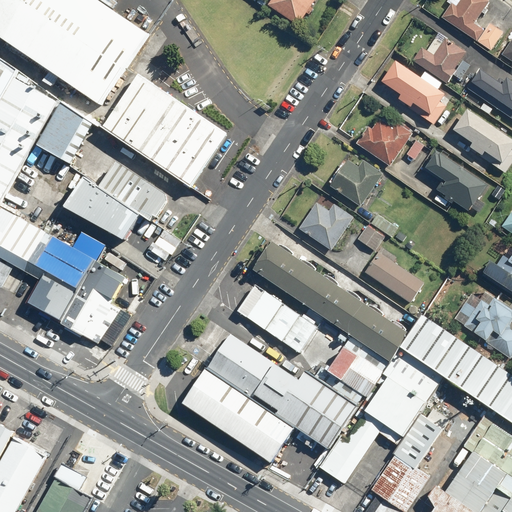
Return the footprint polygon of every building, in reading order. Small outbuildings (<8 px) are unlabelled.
[(0,0),(0,36),(103,105),(150,34),(99,0),(0,0)] [(272,0),(269,6),(299,26),(316,0),(272,0)] [(452,3),(442,17),(490,50),(503,32),(490,23),(485,31),(474,24),(490,1),(488,0),(460,0),(456,6),(452,3)] [(511,37),(501,54),(511,61),(511,37)] [(422,47),(413,61),(448,84),(457,71),(455,70),(467,52),(446,38),(435,55),(422,47)] [(0,102),(14,78),(18,71),(0,58),(0,102)] [(464,61),(454,75),(461,80),(471,66),(464,61)] [(410,106),(408,107),(434,125),(447,106),(442,103),(448,95),(438,88),(442,82),(425,71),(421,77),(398,62),(384,82),(403,95),(400,99),(410,106)] [(480,69),(467,88),(511,118),(511,81),(508,78),(503,85),(480,69)] [(231,133),(142,74),(107,127),(195,186),(231,133)] [(58,103),(14,78),(0,102),(0,205),(58,103)] [(95,124),(64,102),(40,147),(72,165),(95,124)] [(511,138),(469,110),(455,130),(474,143),(471,147),(484,156),(482,158),(505,174),(511,163),(511,138)] [(369,127),(358,144),(393,167),(415,134),(397,122),(393,127),(380,119),(373,130),(369,127)] [(417,141),(408,155),(416,160),(425,146),(417,141)] [(443,182),(438,190),(471,212),(488,185),(435,150),(423,169),(443,182)] [(350,160),(332,187),(362,207),(384,174),(365,161),(360,167),(350,160)] [(103,187),(144,214),(154,220),(158,215),(160,217),(170,202),(169,194),(121,163),(103,187)] [(103,187),(89,178),(69,208),(127,240),(144,214),(103,187)] [(318,203),(300,229),(332,251),(355,217),(334,204),(329,211),(318,203)] [(0,205),(0,256),(42,280),(29,303),(63,324),(98,262),(98,260),(0,205)] [(511,212),(502,227),(511,234),(511,212)] [(378,214),(371,224),(391,238),(398,228),(378,214)] [(368,225),(358,239),(376,252),(386,238),(368,225)] [(180,242),(162,230),(148,252),(166,264),(180,242)] [(274,242),(256,269),(393,361),(412,334),(274,242)] [(380,252),(366,273),(411,303),(425,283),(380,252)] [(494,261),(484,277),(511,294),(511,258),(511,260),(505,256),(500,265),(494,261)] [(14,268),(0,260),(0,286),(3,288),(14,268)] [(98,262),(63,324),(100,344),(102,341),(113,347),(133,315),(113,303),(127,278),(98,262)] [(258,285),(240,312),(301,353),(320,326),(258,285)] [(482,300),(464,328),(511,358),(511,356),(511,330),(508,328),(511,322),(511,310),(494,298),(489,305),(482,300)] [(511,373),(425,315),(403,346),(511,419),(511,373)] [(232,334),(210,368),(331,448),(360,405),(308,371),(302,380),(241,340),(232,334)] [(347,347),(331,371),(347,381),(340,392),(359,404),(365,395),(368,397),(391,363),(352,337),(345,346),(347,347)] [(342,436),(321,466),(347,483),(381,433),(399,446),(446,377),(403,348),(356,416),(361,419),(348,440),(342,436)] [(209,369),(187,404),(273,462),(296,429),(209,369)] [(437,509),(434,511),(511,511),(511,421),(490,407),(464,446),(475,453),(448,492),(438,485),(426,502),(437,509)] [(379,494),(367,511),(407,511),(431,476),(419,468),(445,429),(443,429),(449,420),(433,409),(426,418),(422,415),(395,454),(397,455),(373,490),(379,494)] [(0,460),(16,433),(0,423),(0,460)] [(17,435),(0,464),(0,511),(16,511),(50,454),(17,435)] [(85,511),(93,499),(59,479),(40,511),(85,511)]
